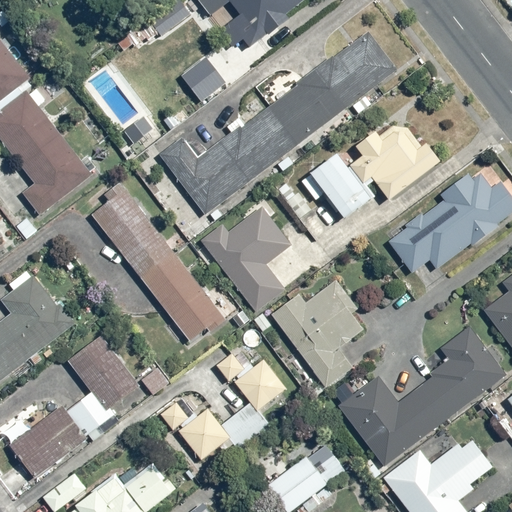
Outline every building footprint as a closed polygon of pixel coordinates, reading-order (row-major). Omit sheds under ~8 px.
[(156,43),(187,16),(173,0),(153,0),(134,17),(156,43)] [(230,0),(241,14),(221,30),(234,47),(242,40),(249,50),(288,21),(285,16),(306,0),(230,0)] [(46,100),(7,48),(11,45),(0,29),(0,111),(0,140),(34,184),(22,194),(39,216),(91,176),(37,107),(46,100)] [(358,114),(371,104),(366,96),(398,73),(368,31),(243,122),(239,116),(226,126),(231,133),(198,157),(182,136),(157,154),(205,219),(209,215),(213,221),(224,213),(218,205),(276,163),(283,173),(295,163),(288,153),(352,106),(358,114)] [(225,87),(211,68),(189,84),(202,103),(225,87)] [(350,170),(363,187),(372,180),(389,201),(437,164),(401,117),(378,135),(374,131),(354,146),(361,156),(347,166),(350,170)] [(317,201),(325,195),(344,220),(372,198),(363,187),(350,170),(337,153),(301,180),(317,201)] [(511,214),(511,194),(486,158),(432,197),(436,202),(386,239),(411,274),(430,260),(437,269),(511,214)] [(296,218),(300,215),(317,236),(326,229),(310,208),(288,179),(274,189),(296,218)] [(223,318),(124,190),(91,215),(190,343),(223,318)] [(255,311),(283,289),(265,265),(291,245),(261,206),(228,231),(223,224),(201,241),(255,311)] [(511,272),(502,279),(510,291),(482,310),(511,353),(511,272)] [(0,381),(73,325),(34,275),(2,300),(12,313),(0,322),(0,381)] [(356,308),(336,280),(305,303),(298,294),(271,315),(325,387),(352,367),(338,348),(364,329),(351,312),(356,308)] [(59,404),(7,444),(35,479),(86,439),(85,438),(85,437),(115,414),(110,408),(139,386),(100,337),(68,361),(92,392),(66,412),(59,404)] [(206,409),(179,431),(201,460),(220,445),(231,460),(274,427),(259,409),(286,388),(263,359),(246,372),(231,353),(216,365),(231,384),(234,381),(251,402),(220,427),(206,409)] [(170,382),(159,367),(142,379),(153,394),(170,382)] [(511,395),(502,403),(511,417),(511,395)] [(186,415),(176,403),(160,415),(170,427),(186,415)] [(493,467),(469,436),(430,465),(419,450),(383,477),(409,511),(465,511),(457,500),(472,489),(469,485),(493,467)] [(290,511),(345,470),(327,446),(310,459),(304,451),(282,468),(285,472),(263,488),(281,511),(290,511)] [(76,509),(71,511),(146,511),(173,490),(152,463),(122,486),(114,475),(74,506),(76,509)] [(55,511),(86,489),(73,471),(41,495),(53,511),(55,511)] [(182,511),(211,511),(201,498),(182,511)]
